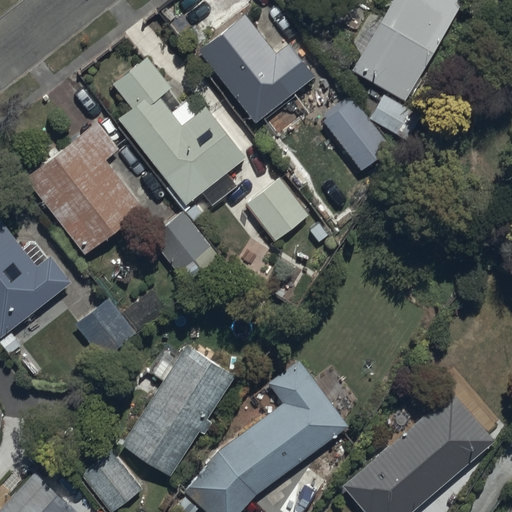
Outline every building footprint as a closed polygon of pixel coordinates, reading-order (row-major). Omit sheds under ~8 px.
[(388,0),(352,68),(403,96),(455,0),(388,0)] [(198,43),(255,117),(302,81),(315,72),(288,37),(275,47),(245,8),(198,43)] [(113,79),(132,104),(119,113),(144,146),(185,199),(244,153),(204,101),(180,119),(160,92),(172,83),(148,52),(113,79)] [(350,93),(321,117),(361,165),(390,141),(350,93)] [(24,169),(85,249),(143,205),(105,156),(119,145),(95,115),(81,125),(24,169)] [(246,201),(273,237),(308,210),(280,174),(246,201)] [(151,229),(192,283),(222,260),(181,206),(151,229)] [(0,331),(2,334),(58,290),(73,279),(50,249),(36,261),(0,214),(0,331)] [(124,307),(139,327),(168,305),(153,285),(124,307)] [(76,318),(105,355),(136,331),(107,294),(76,318)] [(122,440),(171,471),(234,370),(185,340),(122,440)] [(239,511),(260,487),(347,422),(312,374),(299,357),(269,379),(282,397),(221,443),(183,489),(212,511),(239,511)] [(344,483),(369,511),(408,511),(493,438),(450,389),(344,483)] [(82,468),(112,507),(142,484),(112,445),(82,468)] [(308,511),(332,478),(307,461),(274,509),(278,511),(308,511)] [(0,511),(75,511),(78,509),(34,468),(0,505),(0,511)]
